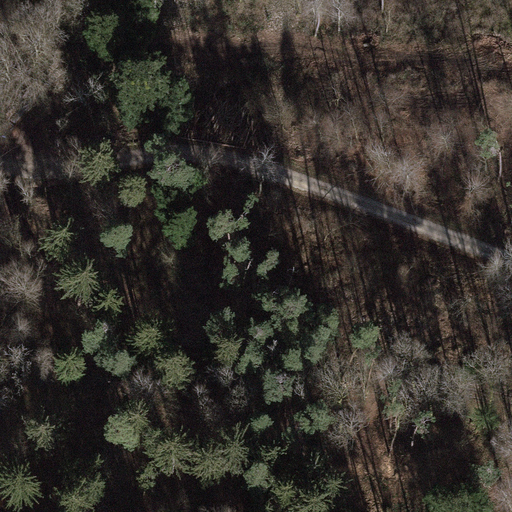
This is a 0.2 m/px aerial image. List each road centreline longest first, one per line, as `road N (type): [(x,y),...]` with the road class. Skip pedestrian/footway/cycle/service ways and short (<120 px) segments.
road 1 (track): [(511,258),(261,171),(178,159),(0,171)]
road 2 (track): [(122,11),(6,171)]
road 3 (track): [(0,453),(38,408),(59,352),(54,277)]
